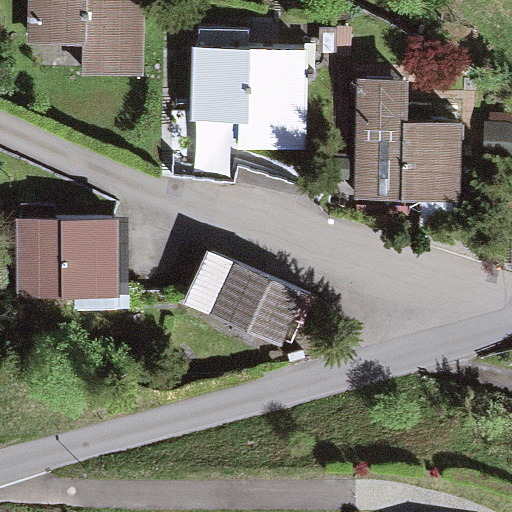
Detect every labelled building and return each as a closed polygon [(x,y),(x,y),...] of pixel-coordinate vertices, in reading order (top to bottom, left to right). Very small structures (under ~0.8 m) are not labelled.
[(142,0),(31,0),(31,42),(84,43),(83,73),(141,74),(142,0)] [(310,47),(193,48),(193,114),(238,114),(238,150),(311,149),(310,47)] [(410,78),(356,77),(353,202),(460,204),(462,119),(409,117),(410,78)] [(127,303),(125,219),(19,222),(21,306),(127,303)] [(279,348),(303,292),(208,251),(184,306),(279,348)]
